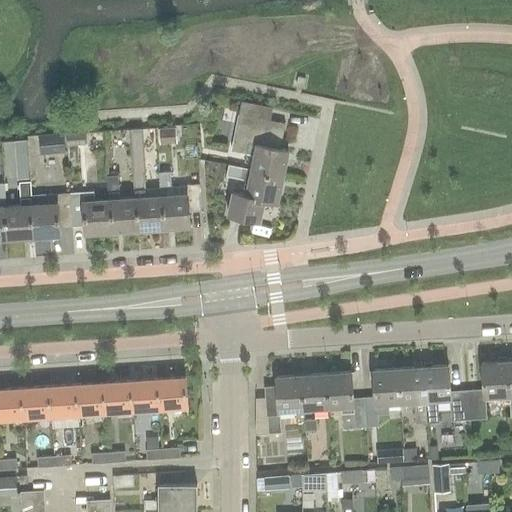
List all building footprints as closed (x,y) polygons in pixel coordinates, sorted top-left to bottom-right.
[(282,140),(286,123),(271,120),(273,107),(243,100),(232,149),(255,154),(252,169),(252,170),(283,176),(289,150),(278,148),(280,140),(282,140)] [(144,143),(143,128),(130,129),(132,144),(144,143)] [(171,145),(171,130),(159,130),(160,145),(171,145)] [(79,144),(78,132),(75,132),(66,133),(67,145),(79,144)] [(16,156),(28,155),(27,138),(15,139),(16,156)] [(133,162),(134,174),(145,173),(144,162),(133,162)] [(278,202),(283,176),(252,170),(252,169),(229,164),(227,175),(250,180),(247,195),(237,193),(232,215),(260,221),(264,199),(278,202)] [(160,172),(161,196),(162,196),(164,227),(190,226),(189,211),(202,210),(200,183),(187,184),(188,194),(172,195),(171,171),(160,172)] [(162,196),(161,196),(146,197),(145,173),(134,174),(135,197),(136,197),(138,229),(164,227),(162,196)] [(136,197),(135,197),(120,198),(119,175),(108,176),(109,199),(110,199),(112,231),(138,229),(136,197)] [(33,204),(32,195),(31,181),(20,182),(21,205),(7,206),(6,206),(8,238),(34,236),(32,204),(33,204)] [(6,206),(7,206),(5,183),(0,183),(0,238),(8,238),(6,206)] [(110,199),(109,199),(95,200),(95,191),(70,192),(73,226),(85,225),(85,233),(112,231),(110,199)] [(73,226),(70,192),(46,194),(32,195),(33,204),(32,204),(34,236),(61,235),(60,227),(73,226)] [(510,395),(508,360),(482,362),(484,388),(462,390),(464,420),(488,418),(486,396),(510,395)] [(464,420),(462,390),(451,391),(449,364),(424,366),(427,422),(428,422),(439,421),(438,400),(451,399),(452,420),(464,420)] [(427,422),(424,366),(399,368),(401,402),(415,401),(417,426),(428,425),(428,422),(427,422)] [(401,402),(399,368),(373,369),(375,396),(365,397),(367,426),(379,425),(378,414),(389,413),(389,403),(401,402)] [(367,426),(365,397),(354,398),(352,371),(326,373),(329,407),(343,406),(344,428),(367,426)] [(329,407),(326,373),(302,374),(304,409),(329,407)] [(302,374),(278,376),(278,388),(268,389),(271,435),(283,434),(281,410),(304,409),(302,374)] [(186,376),(158,377),(160,408),(188,407),(186,376)] [(160,408),(158,377),(131,379),(133,410),(160,408)] [(133,410),(131,379),(104,381),(106,412),(133,410)] [(106,412),(104,381),(77,383),(79,414),(106,412)] [(79,414),(77,383),(50,385),(52,416),(79,414)] [(52,416),(50,385),(22,386),(25,417),(52,416)] [(0,419),(25,417),(22,386),(0,387),(0,419)] [(269,433),(268,415),(257,415),(257,431),(261,431),(262,433),(269,433)] [(317,429),(316,418),(305,419),(306,430),(317,429)] [(438,457),(437,445),(430,445),(431,458),(438,457)] [(418,460),(417,446),(404,447),(405,461),(418,460)] [(180,457),(180,447),(163,448),(164,458),(180,457)] [(404,447),(396,447),(397,461),(405,461),(404,447)] [(164,458),(163,448),(146,449),(147,459),(164,458)] [(126,461),(125,450),(109,452),(109,462),(126,461)] [(109,462),(109,452),(92,453),(93,463),(109,462)] [(72,465),(71,454),(54,455),(55,466),(72,465)] [(55,466),(54,455),(38,456),(39,467),(55,466)] [(18,468),(17,458),(0,459),(1,470),(18,468)] [(500,472),(499,460),(489,461),(490,473),(500,472)] [(490,473),(489,461),(478,461),(479,473),(490,473)] [(451,491),(450,473),(450,464),(434,465),(436,492),(451,491)] [(401,467),(402,479),(430,477),(429,465),(401,467)] [(402,479),(401,467),(391,468),(392,480),(402,479)] [(387,476),(388,476),(388,468),(376,469),(377,477),(378,477),(379,477),(387,476)] [(363,482),(362,470),(352,471),(353,483),(363,482)] [(353,483),(352,471),(342,471),(343,483),(353,483)] [(339,496),(337,472),(327,472),(329,496),(339,496)] [(303,486),(302,474),(292,475),(293,487),(303,486)] [(313,486),(313,474),(302,474),(303,486),(313,486)] [(289,475),(265,477),(266,489),(290,487),(289,475)] [(0,477),(0,496),(18,496),(16,477),(0,477)] [(197,483),(159,484),(159,499),(145,499),(145,509),(159,509),(197,509),(197,483)] [(44,490),(21,491),(22,502),(45,501),(44,490)] [(374,496),(354,498),(355,508),(375,506),(374,496)] [(353,498),(343,498),(343,508),(353,508),(353,498)] [(111,511),(112,510),(111,499),(87,500),(87,511),(111,511)] [(37,511),(46,511),(45,501),(22,502),(22,511),(37,511)] [(492,511),(492,502),(467,504),(467,511),(492,511)]
